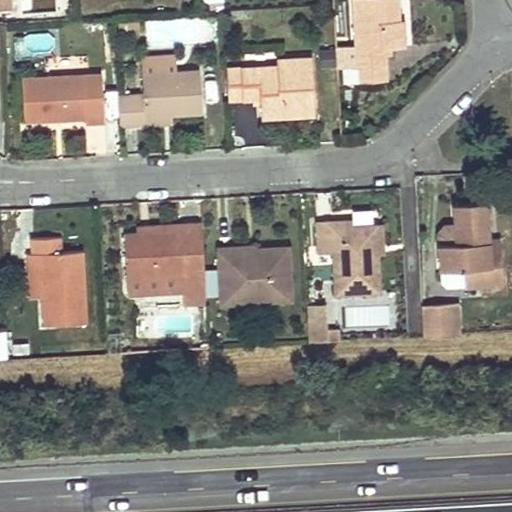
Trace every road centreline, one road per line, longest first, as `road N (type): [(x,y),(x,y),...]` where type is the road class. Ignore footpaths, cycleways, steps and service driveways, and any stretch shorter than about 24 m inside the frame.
road 1 (residential): [(0,183),(362,163),(386,154),(493,47)]
road 2 (trunk): [(511,472),(0,502)]
